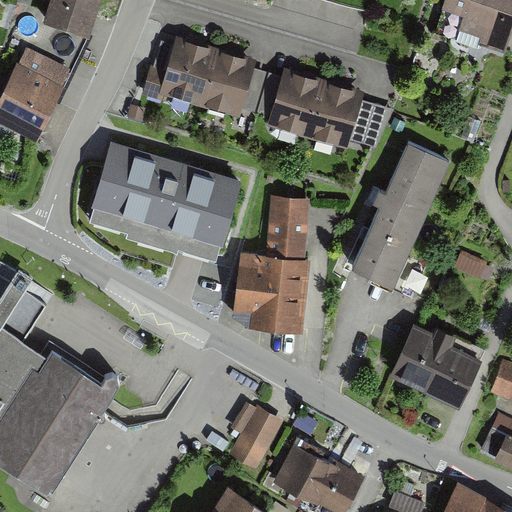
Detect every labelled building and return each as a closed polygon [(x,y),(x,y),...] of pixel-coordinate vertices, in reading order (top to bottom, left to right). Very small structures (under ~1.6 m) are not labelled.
[(99,0),(49,0),(44,18),(91,32),(99,0)] [(511,0),(443,0),(442,4),(465,12),(460,25),(482,33),(481,37),(488,40),(506,46),(511,27),(511,0)] [(258,57),(177,34),(175,42),(167,68),(160,91),(166,92),(241,114),(244,106),(255,66),(258,57)] [(154,64),(167,68),(175,42),(162,38),(154,64)] [(71,66),(27,45),(19,60),(17,59),(0,94),(0,121),(30,135),(39,140),(66,83),(63,82),(71,66)] [(154,64),(152,63),(147,78),(143,92),(158,97),(164,99),(166,92),(160,91),(167,68),(154,64)] [(366,89),(286,65),(283,74),(271,114),(268,122),(349,146),(351,137),(363,97),(366,89)] [(255,66),(244,106),(256,110),(268,69),(255,66)] [(258,110),(271,114),(283,74),(270,70),(258,110)] [(363,97),(351,137),(377,145),(395,106),(363,97)] [(242,177),(111,138),(88,215),(219,254),(242,177)] [(409,138),(387,188),(380,185),(374,198),(381,201),(354,260),(395,279),(451,156),(409,138)] [(308,199),(270,195),(264,254),(237,252),(231,313),(247,315),(246,326),(297,332),(305,258),(301,258),(308,199)] [(486,277),(491,261),(461,253),(457,270),(486,277)] [(0,468),(42,495),(111,384),(47,344),(41,354),(24,343),(45,309),(19,293),(25,284),(9,274),(4,281),(0,278),(0,468)] [(393,374),(460,405),(487,347),(436,323),(433,329),(415,320),(390,372),(393,374)] [(511,348),(509,347),(491,393),(511,400),(511,348)] [(284,421),(246,401),(231,429),(241,434),(238,439),(229,456),(257,471),(284,421)] [(511,431),(508,429),(495,456),(511,464),(511,431)] [(341,511),(359,474),(291,442),(272,483),(335,511),(341,511)] [(511,511),(511,504),(458,479),(442,511),(511,511)] [(265,511),(222,484),(203,511),(265,511)] [(393,508),(402,511),(421,511),(425,504),(399,494),(393,508)]
